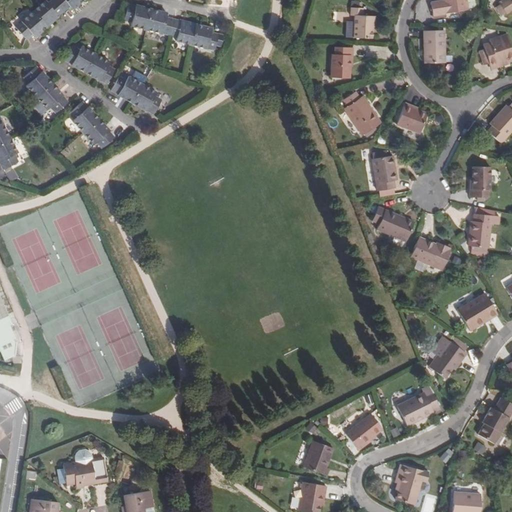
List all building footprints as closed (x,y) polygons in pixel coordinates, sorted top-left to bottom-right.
[(63,12),(52,0),(50,0),(46,4),(44,2),(32,11),(46,27),(54,20),(58,17),(57,17),(63,12)] [(83,0),(52,0),(63,12),(69,7),(71,10),(78,4),(83,0)] [(433,15),(468,10),(466,0),(444,0),(431,2),(433,15)] [(507,16),(511,12),(511,0),(503,0),(499,4),(507,16)] [(146,31),(151,10),(141,8),(127,5),(123,20),(131,22),(130,26),(146,31)] [(372,31),(372,16),(362,16),(362,8),(350,8),(350,16),(354,17),(353,38),(372,39),(372,31)] [(169,36),(173,20),(166,18),(167,14),(162,13),(151,10),(146,31),(161,35),(162,34),(169,36)] [(46,27),(32,11),(20,22),(20,23),(15,28),(25,40),(31,35),(34,38),(41,32),(46,27)] [(190,46),(196,25),(189,24),(173,20),(169,36),(176,38),(175,42),(190,46)] [(196,25),(190,46),(206,50),(206,49),(213,51),(217,35),(210,32),(211,29),(207,28),(196,25)] [(425,63),(444,63),(443,30),(423,30),(425,63)] [(511,60),(511,47),(508,34),(489,40),(490,43),(483,45),(485,50),(490,64),(491,69),(499,67),(498,65),(508,62),(511,60)] [(85,73),(95,55),(81,47),(79,50),(72,47),(65,61),(71,65),(74,67),(85,73)] [(350,57),(354,57),(354,49),(335,48),(335,55),(332,55),(330,78),(349,79),(350,68),(350,57)] [(490,64),(485,50),(480,52),(484,65),(490,64)] [(95,55),(85,73),(94,78),(99,81),(106,84),(114,70),(107,66),(109,62),(95,55)] [(36,99),(52,85),(47,79),(42,73),(40,73),(35,67),(23,78),(28,84),(25,87),(36,99)] [(131,104),(142,86),(128,78),(126,81),(119,77),(111,91),(118,96),(122,98),(131,104)] [(52,85),(36,99),(46,111),(49,108),(55,114),(67,103),(62,97),(62,96),(59,92),(52,85)] [(142,86),(131,104),(141,109),(146,112),(146,111),(153,115),(161,101),(154,97),(156,94),(142,86)] [(366,134),(374,128),(382,123),(363,96),(361,98),(357,93),(344,101),(347,107),(345,109),(363,136),(366,134)] [(82,134),(98,120),(91,112),(88,108),(87,109),(81,102),(69,113),(74,119),(72,121),(82,134)] [(421,134),(427,115),(419,112),(413,110),(413,108),(405,105),(398,127),(406,130),(420,135),(421,134)] [(511,110),(507,106),(490,126),(492,127),(488,132),(501,145),(511,132),(511,110)] [(48,121),(55,115),(50,110),(43,116),(48,121)] [(98,120),(82,134),(93,146),(96,143),(101,149),(113,138),(107,130),(98,120)] [(0,142),(9,138),(1,123),(0,123),(0,142)] [(374,128),(366,134),(368,138),(376,132),(374,128)] [(9,138),(0,142),(0,166),(2,171),(17,163),(14,156),(17,154),(9,138)] [(372,161),(378,192),(395,189),(394,182),(397,181),(394,167),(396,167),(394,157),(372,161)] [(474,190),(471,190),(472,199),(489,198),(489,192),(491,191),(491,168),(473,168),(474,179),(474,190)] [(7,173),(10,182),(18,179),(14,170),(7,173)] [(377,231),(407,243),(414,224),(378,209),(373,222),(380,225),(377,231)] [(474,234),(471,234),(470,248),(489,251),(493,218),(476,215),(475,223),(474,234)] [(442,249),(437,247),(418,239),(411,258),(444,272),(452,253),(450,252),(451,249),(443,246),(442,249)] [(0,351),(4,360),(13,356),(14,342),(13,340),(15,338),(9,325),(11,324),(7,314),(0,299),(0,351)] [(485,325),(499,320),(490,300),(485,302),(460,313),(466,327),(469,336),(486,329),(485,325)] [(485,325),(486,329),(500,323),(499,320),(485,325)] [(430,368),(445,379),(452,369),(454,367),(457,368),(467,354),(464,352),(452,343),(443,337),(432,353),(438,356),(430,368)] [(456,339),(452,343),(464,352),(468,347),(456,339)] [(433,410),(440,407),(435,396),(433,397),(430,391),(423,394),(423,395),(397,408),(407,427),(435,413),(433,410)] [(496,443),(511,413),(511,402),(502,397),(496,409),(492,407),(483,422),(486,423),(480,435),(496,443)] [(361,450),(378,435),(386,429),(373,413),(348,434),(361,450)] [(378,435),(361,450),(362,452),(379,438),(378,435)] [(307,469),(330,478),(332,470),(329,469),(337,450),(317,442),(307,469)] [(75,461),(91,458),(90,453),(84,448),(78,448),(74,455),(75,461)] [(446,462),(452,452),(447,448),(440,458),(446,462)] [(102,457),(91,458),(75,461),(61,463),(62,467),(56,468),(58,479),(64,478),(64,483),(65,483),(74,481),(74,485),(82,484),(106,480),(102,457)] [(401,483),(400,489),(398,499),(416,504),(421,480),(399,474),(397,482),(398,483),(401,483)] [(323,495),(326,495),(327,487),(304,483),(298,511),(300,511),(319,511),(321,506),(323,495)] [(481,511),(482,491),(456,490),(454,511),(481,511)] [(123,496),(124,506),(125,511),(121,511),(142,511),(142,508),(152,506),(149,491),(123,496)] [(434,511),(438,497),(425,494),(420,511),(434,511)] [(54,511),(56,501),(30,498),(27,511),(54,511)]
